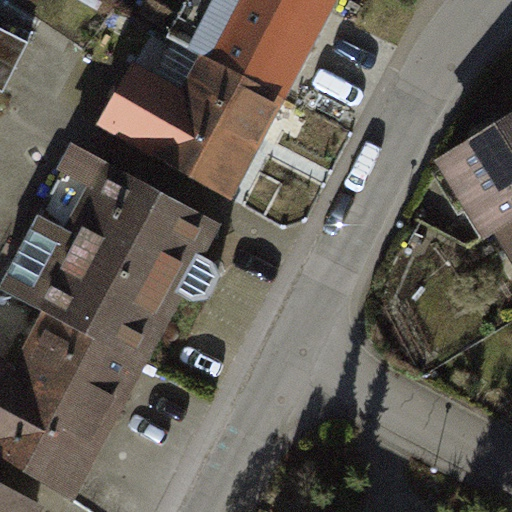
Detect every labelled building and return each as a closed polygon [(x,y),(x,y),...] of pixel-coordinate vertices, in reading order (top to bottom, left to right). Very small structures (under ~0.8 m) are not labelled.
[(282,101),(336,0),(195,0),(172,42),(203,59),(282,101)] [(0,35),(0,99),(3,101),(28,48),(0,35)] [(184,93),(135,66),(102,128),(230,197),(282,101),(203,59),(184,93)] [(470,150),(451,160),(495,231),(511,220),(511,122),(494,118),(473,132),(470,150)] [(83,158),(13,288),(140,355),(210,225),(83,158)] [(511,220),(495,231),(511,258),(511,220)] [(0,439),(0,458),(71,496),(142,361),(64,320),(0,439)] [(31,511),(0,494),(0,511),(31,511)]
